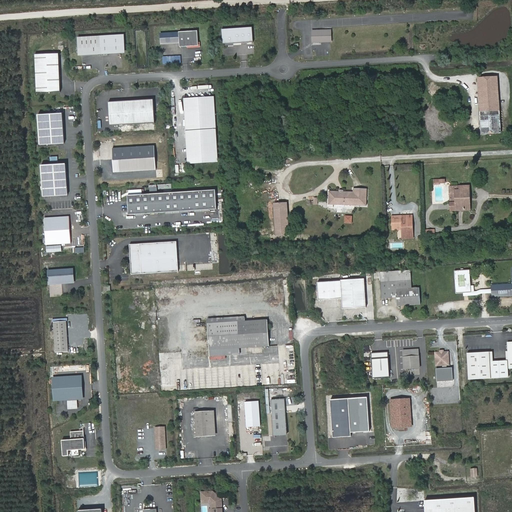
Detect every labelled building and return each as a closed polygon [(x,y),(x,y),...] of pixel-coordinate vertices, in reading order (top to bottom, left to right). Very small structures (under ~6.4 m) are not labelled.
[(254,28),(223,30),(224,45),(254,43),(254,28)] [(332,30),(312,30),(312,44),(333,43),(332,30)] [(200,48),(199,31),(180,33),(181,49),(200,48)] [(179,33),(161,34),(162,45),(180,44),(179,33)] [(107,54),(107,37),(84,37),(84,54),(107,54)] [(36,54),(36,92),(60,92),(59,53),(36,54)] [(181,56),(163,55),(163,64),(181,64),(181,56)] [(503,133),(499,76),(479,76),(483,135),(503,133)] [(215,96),(185,98),(189,164),(220,162),(215,96)] [(156,122),(155,99),(109,102),(111,125),(156,122)] [(66,141),(66,111),(41,111),(41,141),(66,141)] [(154,166),(153,143),(111,145),(112,169),(154,166)] [(70,195),(68,164),(43,165),(45,196),(70,195)] [(418,171),(403,171),(403,179),(411,179),(411,184),(417,184),(418,171)] [(468,185),(444,186),(445,199),(450,199),(450,211),(463,211),(462,194),(468,189),(468,185)] [(216,207),(215,188),(126,193),(127,212),(216,207)] [(330,190),(329,204),(367,205),(367,189),(355,188),(355,192),(345,192),(345,190),(341,189),(340,191),(330,190)] [(289,233),(287,201),(275,202),(277,234),(289,233)] [(345,215),(344,223),(352,223),(353,216),(345,215)] [(416,234),(415,215),(395,217),(396,235),(416,234)] [(72,244),(71,216),(45,217),(46,245),(72,244)] [(180,272),(178,241),(129,244),(132,275),(180,272)] [(48,267),(49,280),(71,279),(70,266),(48,267)] [(406,268),(375,270),(377,296),(385,295),(385,287),(391,287),(392,295),(392,303),(416,302),(415,286),(407,286),(406,268)] [(456,270),(457,293),(472,292),(471,269),(456,270)] [(363,306),(362,277),(338,278),(340,307),(363,306)] [(511,282),(492,285),(493,301),(511,299),(511,282)] [(214,320),(216,344),(245,342),(268,340),(266,315),(214,320)] [(65,349),(64,319),(51,319),(53,350),(65,349)] [(495,351),(478,352),(480,379),(511,377),(511,371),(511,370),(511,341),(508,342),(509,351),(506,351),(507,360),(495,361),(495,351)] [(245,350),(245,342),(216,344),(217,352),(245,350)] [(419,349),(404,349),(405,369),(421,369),(419,349)] [(428,351),(429,364),(441,363),(441,350),(428,351)] [(373,377),(390,376),(388,351),(372,352),(373,377)] [(480,379),(478,352),(468,353),(470,380),(480,379)] [(452,366),(436,368),(437,381),(454,380),(452,366)] [(78,394),(77,375),(52,376),(53,395),(78,394)] [(325,398),(327,435),(345,434),(345,430),(364,429),(361,396),(325,398)] [(289,435),(287,398),(272,399),(274,436),(289,435)] [(411,398),(391,399),(393,428),(413,427),(411,398)] [(259,400),(245,401),(247,427),(261,426),(259,400)] [(218,435),(216,411),(196,412),(198,438),(218,435)] [(167,449),(166,426),(155,427),(156,450),(167,449)] [(82,447),(80,429),(67,429),(68,437),(59,438),(60,454),(65,454),(65,448),(68,448),(69,453),(76,453),(75,447),(82,447)] [(218,511),(217,498),(216,498),(215,497),(216,496),(208,489),(197,490),(198,499),(205,498),(209,501),(209,511),(218,511)] [(477,511),(477,498),(426,499),(426,511),(477,511)]
